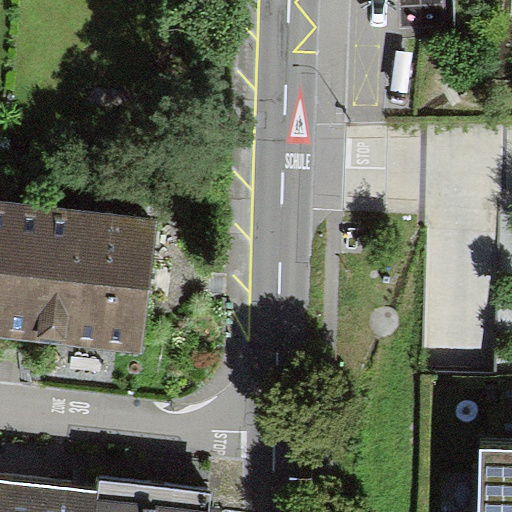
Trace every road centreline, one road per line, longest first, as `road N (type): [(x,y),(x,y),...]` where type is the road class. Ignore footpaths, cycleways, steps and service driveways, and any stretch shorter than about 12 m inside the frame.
road 1 (tertiary): [(270,437),(285,0)]
road 2 (residential): [(270,437),(0,408)]
